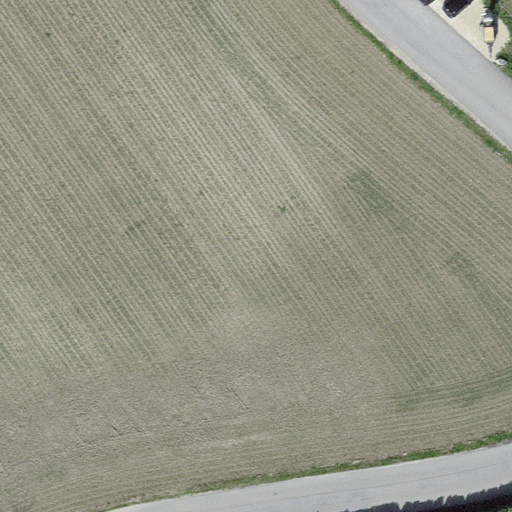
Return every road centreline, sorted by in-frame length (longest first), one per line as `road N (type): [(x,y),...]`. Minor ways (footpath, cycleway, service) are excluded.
road 1 (tertiary): [(256,511),(511,465)]
road 2 (tertiary): [(511,112),(382,0)]
